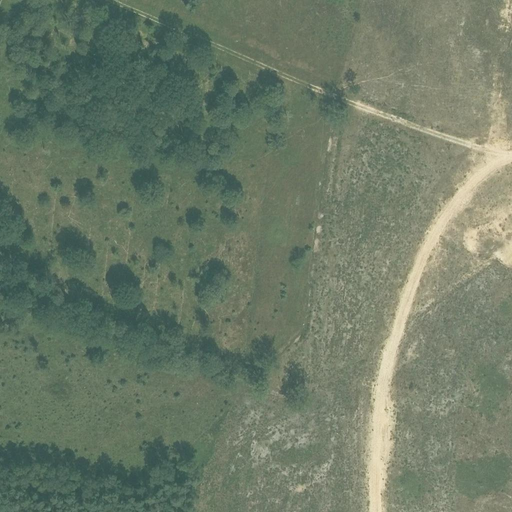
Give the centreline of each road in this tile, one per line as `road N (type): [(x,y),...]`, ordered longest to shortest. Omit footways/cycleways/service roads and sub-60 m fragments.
road 1 (track): [(498,159),(108,0)]
road 2 (track): [(498,159),(467,188),(413,279),(380,387),(374,511)]
